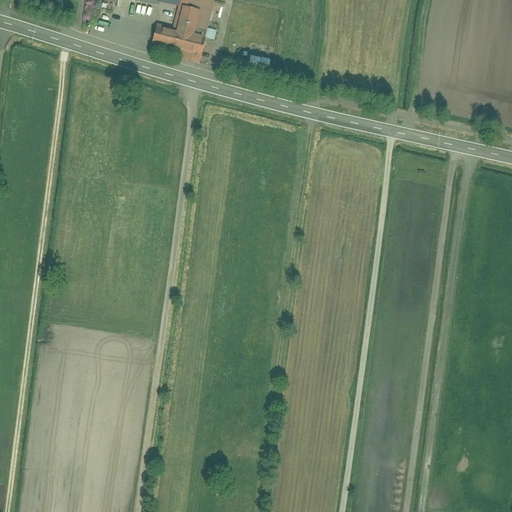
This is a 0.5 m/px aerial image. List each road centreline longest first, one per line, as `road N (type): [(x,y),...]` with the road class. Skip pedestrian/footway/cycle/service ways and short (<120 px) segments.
road 1 (secondary): [(0,23),(311,115),(511,159)]
road 2 (track): [(5,511),(66,43)]
road 3 (track): [(137,511),(193,83)]
